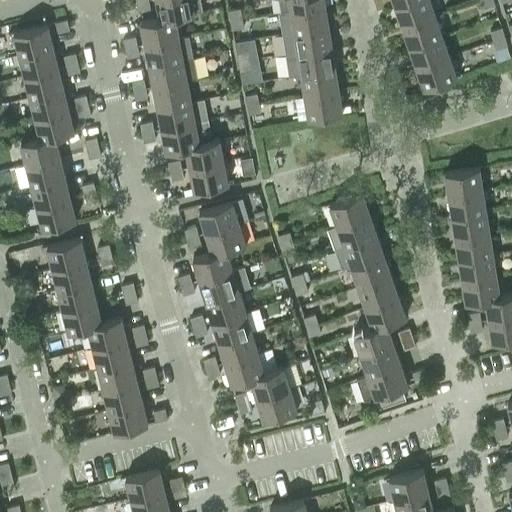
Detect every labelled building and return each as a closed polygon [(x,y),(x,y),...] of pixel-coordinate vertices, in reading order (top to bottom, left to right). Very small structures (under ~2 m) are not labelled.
[(148,0),(138,0),(136,0),(138,10),(150,8),(148,0)] [(192,0),(156,0),(160,17),(175,14),(175,16),(194,12),(192,0)] [(325,3),(324,0),(278,0),(280,10),(291,9),(291,8),(325,3)] [(430,0),(405,0),(395,4),(402,24),(435,13),(430,0)] [(329,24),(325,3),(291,8),(291,9),(294,30),(329,24)] [(240,7),(228,9),(230,19),(242,16),(240,7)] [(435,13),(402,24),(409,44),(442,33),(435,13)] [(179,36),(175,16),(175,14),(160,17),(140,20),(145,43),(179,36)] [(242,16),(230,19),(232,28),(243,26),(242,16)] [(58,31),(69,28),(67,18),(55,21),(58,31)] [(14,31),(19,53),(53,44),(47,23),(14,31)] [(329,24),(294,30),(297,51),(332,46),(329,24)] [(501,26),(490,30),(493,39),(504,35),(501,26)] [(442,33),(409,44),(416,65),(449,53),(442,33)] [(188,34),(179,36),(145,43),(149,64),(192,55),(188,34)] [(135,35),(123,37),(125,47),(137,44),(135,35)] [(504,35),(493,39),(496,48),(507,45),(504,35)] [(53,44),(19,53),(24,74),(58,66),(53,44)] [(137,44),(125,47),(127,56),(139,54),(137,44)] [(332,46),(297,51),(301,72),(335,67),(332,46)] [(248,49),(236,52),(238,61),(250,59),(248,49)] [(64,54),(66,64),(78,61),(75,51),(64,54)] [(449,53),(416,65),(423,87),(456,75),(449,53)] [(196,77),(192,55),(149,64),(153,85),(187,78),(196,77)] [(250,59),(238,61),(240,71),(252,68),(250,59)] [(78,61),(66,64),(68,73),(80,70),(78,61)] [(58,66),(24,74),(30,95),(63,86),(58,66)] [(335,67),(301,72),(304,94),(339,88),(335,67)] [(143,77),(132,79),(133,89),(145,87),(143,77)] [(187,78),(153,85),(157,106),(191,99),(187,78)] [(63,86),(30,95),(35,116),(69,107),(63,86)] [(145,87),(133,89),(135,98),(147,96),(145,87)] [(339,88),(304,94),(308,117),(342,111),(339,88)] [(256,92),(245,94),(247,103),(258,101),(256,92)] [(74,96),(76,106),(88,103),(86,93),(74,96)] [(191,99),(157,106),(161,128),(196,121),(191,99)] [(258,101),(247,103),(248,113),(260,111),(258,101)] [(88,103),(76,106),(79,115),(90,112),(88,103)] [(69,107),(35,116),(40,136),(40,137),(54,133),(55,134),(74,130),(69,107)] [(152,120),(140,122),(142,131),(153,129),(152,120)] [(196,121),(161,128),(166,150),(185,146),(185,144),(200,142),(199,141),(196,121)] [(153,129),(142,131),(144,141),(155,139),(153,129)] [(54,133),(40,137),(40,136),(21,141),(26,162),(60,154),(55,134),(54,133)] [(84,138),(87,147),(98,145),(96,135),(84,138)] [(185,144),(185,146),(189,166),(223,159),(219,137),(199,141),(200,142),(185,144)] [(98,145),(87,147),(89,157),(101,154),(98,145)] [(60,154),(26,162),(31,183),(65,175),(60,154)] [(180,158),(168,161),(170,170),(181,168),(180,158)] [(223,159),(189,166),(194,188),(228,182),(223,159)] [(479,165),(444,171),(448,193),(482,187),(479,165)] [(181,168),(170,170),(172,179),(183,177),(181,168)] [(65,175),(31,183),(36,204),(70,196),(65,175)] [(81,183),(84,193),(95,190),(93,181),(81,183)] [(482,187),(448,193),(451,214),(486,209),(482,187)] [(95,190),(84,193),(86,202),(98,199),(95,190)] [(362,191),(329,202),(337,223),(370,212),(362,191)] [(70,196),(36,204),(42,227),(76,218),(70,196)] [(242,196),(232,199),(199,209),(206,231),(239,221),(248,218),(242,196)] [(486,209),(451,214),(455,236),(489,230),(486,209)] [(370,212),(337,223),(344,244),(377,232),(370,212)] [(246,243),(239,221),(206,231),(212,251),(226,247),(226,248),(246,243)] [(195,224),(184,228),(186,237),(198,234),(195,224)] [(289,230),(278,234),(281,243),(292,239),(289,230)] [(489,230),(455,236),(458,257),(493,251),(489,230)] [(377,232),(344,244),(351,264),(384,253),(377,232)] [(198,234),(186,237),(189,246),(201,243),(198,234)] [(47,244),(52,266),(86,258),(80,236),(47,244)] [(292,239),(281,243),(283,252),(295,249),(292,239)] [(97,245),(99,255),(111,252),(109,242),(97,245)] [(212,251),(193,257),(199,278),(232,268),(226,248),(226,247),(212,251)] [(493,251),(458,257),(462,278),(496,273),(493,251)] [(111,252),(99,255),(102,264),(113,261),(111,252)] [(384,253),(351,264),(358,284),(391,273),(384,253)] [(86,258),(52,266),(57,287),(91,278),(86,258)] [(232,268),(199,278),(205,299),(239,288),(232,268)] [(189,271),(177,275),(180,284),(192,281),(189,271)] [(302,272),(291,275),(293,284),(305,281),(302,272)] [(391,273),(358,284),(365,306),(398,294),(391,273)] [(496,273),(462,278),(465,301),(485,298),(485,296),(500,294),(499,293),(496,273)] [(91,278),(57,287),(63,308),(96,300),(91,278)] [(121,284),(123,293),(135,290),(133,281),(121,284)] [(192,281),(180,284),(183,293),(194,290),(192,281)] [(305,281),(293,284),(296,294),(308,290),(305,281)] [(239,288),(205,299),(212,320),(245,309),(239,288)] [(135,290),(123,293),(126,303),(138,300),(135,290)] [(485,296),(485,298),(488,318),(511,314),(511,291),(499,293),(500,294),(485,296)] [(365,306),(372,325),(386,320),(387,322),(405,316),(398,294),(365,306)] [(96,300),(63,308),(68,330),(88,326),(87,324),(102,320),(101,320),(96,300)] [(245,309),(212,320),(218,340),(251,329),(245,309)] [(479,310),(467,312),(469,321),(480,319),(479,310)] [(202,313),(190,316),(193,325),(204,322),(202,313)] [(315,313),(303,316),(306,326),(318,322),(315,313)] [(511,314),(488,318),(492,341),(511,337),(511,314)] [(121,315),(101,320),(102,320),(87,324),(88,326),(93,346),(126,337),(121,315)] [(480,319),(469,321),(470,331),(482,329),(480,319)] [(372,325),(353,331),(360,353),(393,341),(387,322),(386,320),(372,325)] [(204,322),(193,325),(196,335),(207,331),(204,322)] [(318,322),(306,326),(309,335),(320,331),(318,322)] [(132,326),(134,335),(146,332),(143,323),(132,326)] [(398,330),(401,339),(412,335),(409,326),(398,330)] [(251,329),(218,340),(225,361),(258,351),(251,329)] [(146,332),(134,335),(136,344),(148,341),(146,332)] [(412,335),(401,339),(404,348),(415,344),(412,335)] [(126,337),(93,346),(98,366),(132,357),(126,337)] [(393,341),(360,353),(367,373),(400,361),(393,341)] [(258,351),(225,361),(231,383),(250,377),(250,375),(264,371),(264,370),(258,351)] [(214,354),(203,358),(206,367),(217,363),(214,354)] [(132,357),(98,366),(103,387),(137,379),(132,357)] [(400,361),(367,373),(375,395),(408,383),(400,361)] [(217,363),(206,367),(208,376),(220,372),(217,363)] [(250,375),(250,377),(256,396),(290,386),(283,364),(264,370),(264,371),(250,375)] [(142,368),(145,377),(156,374),(154,365),(142,368)] [(415,381),(427,377),(423,367),(412,371),(415,381)] [(0,373),(0,383),(9,382),(7,372),(0,373)] [(156,374),(145,377),(147,386),(159,383),(156,374)] [(137,379),(103,387),(108,408),(142,399),(137,379)] [(9,382),(0,383),(0,393),(11,391),(9,382)] [(290,386),(256,396),(263,418),(272,416),(291,409),(297,408),(290,386)] [(246,390),(235,393),(237,402),(249,399),(246,390)] [(142,399),(108,408),(114,430),(148,422),(142,399)] [(249,399),(237,402),(240,411),(252,408),(249,399)] [(153,410),(156,420),(167,417),(165,407),(153,410)] [(291,409),(272,416),(274,422),(293,416),(291,409)] [(503,416),(491,419),(493,429),(505,426),(503,416)] [(505,426),(493,429),(496,438),(507,435),(505,426)] [(511,458),(502,461),(504,471),(511,468),(511,458)] [(0,462),(0,472),(11,470),(8,461),(0,462)] [(159,467),(125,475),(131,497),(165,489),(159,467)] [(389,476),(395,498),(428,490),(423,467),(389,476)] [(11,470),(0,472),(0,477),(1,482),(13,480),(11,470)] [(170,478),(172,487),(184,484),(182,475),(170,478)] [(445,475),(434,478),(436,488),(448,485),(445,475)] [(184,484),(172,487),(175,496),(186,493),(184,484)] [(448,485),(436,488),(438,497),(450,494),(448,485)] [(165,489),(131,497),(134,511),(159,511),(170,509),(165,489)] [(428,490),(395,498),(397,511),(425,511),(433,510),(433,509),(428,490)] [(307,511),(303,497),(270,506),(271,511),(307,511)] [(7,506),(8,511),(21,511),(19,503),(7,506)]
